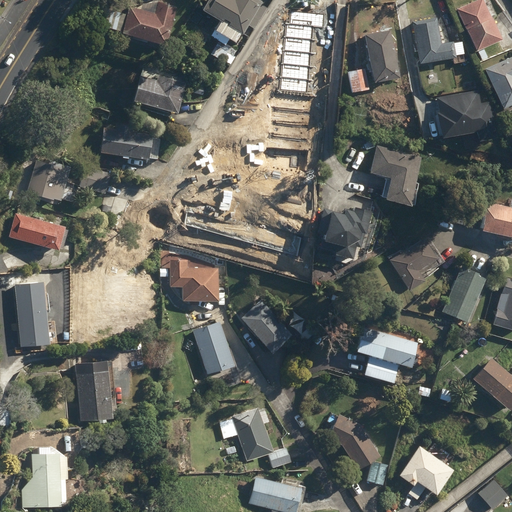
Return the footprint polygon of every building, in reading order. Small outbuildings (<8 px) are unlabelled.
[(211,37),(226,46),(232,37),(237,40),(241,33),(243,35),(248,26),(255,30),(268,8),(261,4),(263,2),(259,0),(208,0),(203,10),(221,21),(211,37)] [(479,0),(458,10),(478,52),(503,40),(484,0),(479,0)] [(148,41),(167,46),(178,8),(159,3),(143,5),(141,10),(130,7),(122,34),(131,36),(130,39),(147,43),(148,41)] [(97,26),(121,32),(126,14),(102,8),(97,26)] [(291,11),(290,24),(314,27),(323,27),(324,14),(291,11)] [(413,22),(420,64),(457,58),(456,55),(464,54),(463,42),(454,43),(454,42),(442,44),(437,18),(413,22)] [(286,24),(285,38),(312,40),(314,27),(290,24),(286,24)] [(365,35),(375,83),(401,78),(391,29),(365,35)] [(285,38),(283,50),(311,53),(312,40),(285,38)] [(283,50),(282,64),(310,66),(311,53),(283,50)] [(222,59),(231,64),(235,57),(227,52),(222,59)] [(511,57),(486,69),(504,109),(511,105),(511,57)] [(282,64),(281,77),(309,80),(310,66),(282,64)] [(348,72),(352,93),(369,90),(365,69),(348,72)] [(203,79),(211,83),(215,75),(207,71),(203,79)] [(134,101),(178,114),(187,83),(159,76),(157,81),(141,76),(134,101)] [(309,80),(281,77),(279,90),(307,92),(309,80)] [(478,90),(438,98),(440,112),(439,112),(444,138),(479,132),(481,141),(497,138),(490,102),(481,103),(478,90)] [(288,129),(239,117),(233,144),(282,156),(288,129)] [(129,157),(149,160),(149,159),(157,160),(160,139),(152,138),(153,135),(133,132),(134,127),(117,124),(116,130),(104,128),(101,153),(123,156),(122,158),(129,159),(129,157)] [(386,199),(411,205),(423,158),(377,146),(370,173),(391,179),(386,199)] [(281,159),(236,149),(232,167),(276,177),(281,159)] [(54,199),(61,201),(71,167),(68,166),(69,162),(46,155),(44,162),(37,160),(28,193),(53,200),(54,199)] [(79,187),(106,195),(112,174),(85,167),(79,187)] [(289,208),(246,185),(235,206),(278,229),(289,208)] [(497,237),(509,240),(510,236),(511,236),(511,208),(489,203),(486,218),(479,217),(478,227),(483,228),(483,231),(497,234),(497,237)] [(346,211),(330,207),(323,239),(337,242),(334,252),(354,257),(357,243),(363,245),(372,208),(358,205),(357,209),(347,207),(346,211)] [(8,238),(59,251),(60,249),(63,250),(69,229),(65,228),(65,227),(15,214),(8,238)] [(390,262),(410,291),(426,281),(425,279),(431,275),(429,273),(445,262),(429,237),(425,240),(424,238),(390,262)] [(183,263),(168,263),(167,286),(179,286),(178,300),(187,300),(187,304),(196,304),(197,300),(212,301),(213,268),(183,267),(183,263)] [(441,315),(467,326),(486,279),(479,276),(480,274),(461,266),(460,269),(456,268),(452,279),(456,281),(441,315)] [(493,326),(511,330),(511,281),(505,280),(493,326)] [(14,285),(20,348),(64,344),(63,333),(59,333),(58,318),(47,318),(44,282),(14,285)] [(265,346),(272,354),(293,336),(262,300),(241,318),(265,346)] [(218,372),(223,389),(242,383),(237,366),(235,367),(220,322),(193,331),(208,375),(218,372)] [(356,353),(412,368),(419,343),(363,328),(356,353)] [(303,340),(309,342),(314,338),(313,331),(306,329),(302,333),(303,340)] [(474,380),(511,411),(511,410),(511,375),(495,361),(497,358),(490,352),(483,359),(488,364),(474,380)] [(364,375),(394,384),(399,366),(369,357),(364,375)] [(79,409),(80,421),(113,419),(111,399),(115,399),(112,361),(91,362),(91,358),(73,359),(74,373),(76,373),(79,404),(76,404),(77,409),(79,409)] [(418,394),(429,397),(431,390),(420,387),(418,394)] [(268,455),(273,469),(291,462),(286,448),(274,452),(264,424),(268,422),(263,409),(259,410),(258,407),(232,417),(232,418),(219,423),(225,439),(238,435),(248,462),(268,455)] [(342,445),(359,471),(381,457),(361,425),(339,415),(328,438),(342,445)] [(408,494),(417,500),(426,488),(437,496),(454,471),(420,446),(399,476),(413,486),(408,494)] [(22,490),(23,509),(62,507),(62,504),(69,503),(68,492),(71,492),(70,480),(68,480),(67,456),(60,452),(52,447),(33,448),(33,455),(32,455),(33,478),(22,490)] [(367,482),(383,486),(388,466),(376,463),(372,465),(367,482)] [(278,511),(279,511),(281,511),(296,511),(302,488),(255,477),(249,505),(272,510),(271,511),(278,511)] [(481,497),(493,510),(509,496),(496,483),(481,497)]
